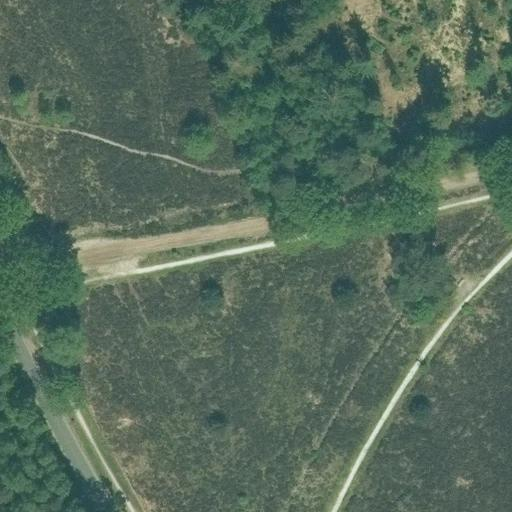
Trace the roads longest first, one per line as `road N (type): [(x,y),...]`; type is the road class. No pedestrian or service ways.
road 1 (track): [(0,277),(511,164)]
road 2 (unclassified): [(104,511),(0,309)]
